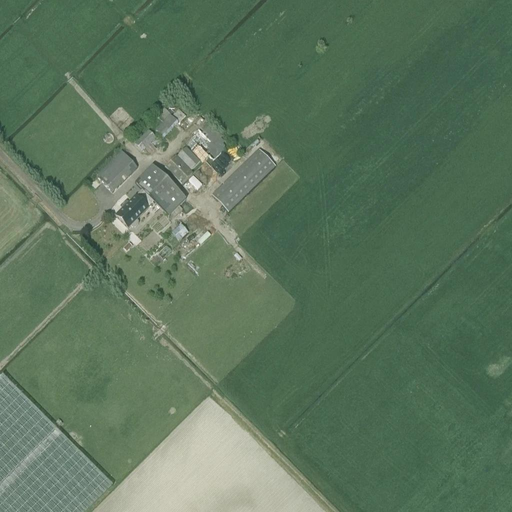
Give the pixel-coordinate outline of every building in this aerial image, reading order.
[(170,118),(169,117),(170,116),(163,109),(154,118),(161,124),(154,132),(163,140),(176,126),(183,133),(192,124),(178,110),(170,118)] [(190,139),(213,162),(229,145),(207,122),(190,139)] [(134,145),(141,152),(155,139),(149,132),(134,145)] [(176,158),(190,172),(199,163),(186,149),(176,158)] [(258,151),(224,185),(211,197),(227,213),(274,167),(258,151)] [(95,178),(111,194),(137,169),(121,153),(95,178)] [(164,169),(181,186),(193,175),(175,157),(164,169)] [(141,191),(154,204),(168,218),(185,201),(152,167),(134,184),(141,191)] [(192,178),(188,182),(197,191),(201,187),(192,178)] [(151,207),(138,193),(115,216),(128,229),(151,207)] [(180,225),(171,234),(179,242),(188,234),(180,225)] [(144,238),(140,235),(138,237),(132,231),(125,238),(135,248),(144,238)] [(0,511),(87,511),(112,488),(1,377),(0,378),(0,511)]
